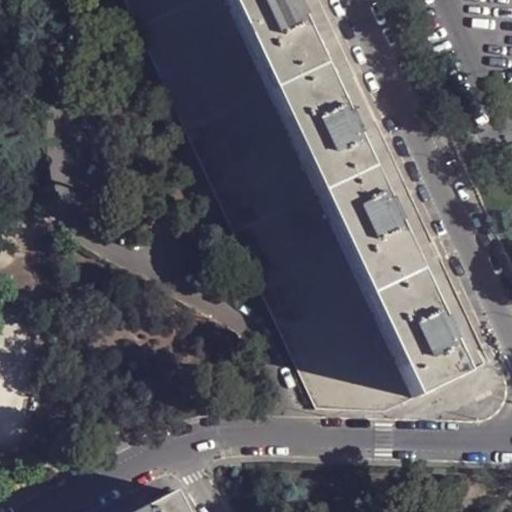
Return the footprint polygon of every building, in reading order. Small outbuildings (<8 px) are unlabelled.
[(195,0),(120,0),(134,28),(195,0)] [(266,92),(224,0),(195,0),(134,28),(182,131),(266,92)] [(273,89),(231,0),(224,0),(266,92),(273,89)] [(231,0),(273,89),(319,68),(289,5),(286,0),(231,0)] [(392,0),(391,1),(400,19),(419,10),(430,5),(427,0),(392,0)] [(320,192),(367,170),(355,146),(348,131),(319,68),(273,89),(320,192)] [(320,192),(273,89),(266,92),(316,195),(320,192)] [(316,195),(266,92),(182,131),(231,235),(316,195)] [(354,129),(348,131),(355,146),(361,143),(354,129)] [(476,156),(464,161),(474,180),(484,176),(476,156)] [(369,294),(414,273),(385,211),(378,196),(367,170),(320,192),(369,294)] [(369,294),(320,192),(316,195),(362,297),(369,294)] [(384,193),(378,196),(385,211),(391,209),(384,193)] [(362,297),(316,195),(231,235),(279,337),(362,297)] [(414,273),(369,294),(414,390),(441,377),(443,385),(462,376),(451,352),(445,337),(414,273)] [(369,294),(362,297),(408,392),(414,390),(369,294)] [(362,297),(279,337),(312,409),(383,412),(411,400),(408,392),(362,297)] [(451,333),(445,337),(451,352),(457,348),(451,333)] [(441,377),(414,390),(408,392),(411,400),(443,385),(441,377)] [(187,511),(176,489),(151,502),(142,507),(131,511),(187,511)] [(138,501),(142,507),(151,502),(149,496),(138,501)] [(131,511),(142,507),(138,501),(121,509),(122,511),(131,511)]
